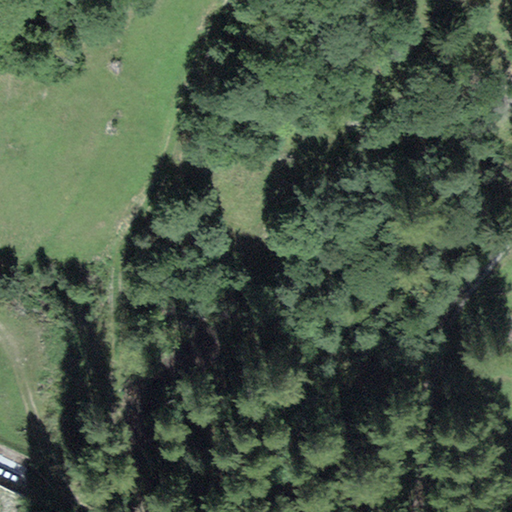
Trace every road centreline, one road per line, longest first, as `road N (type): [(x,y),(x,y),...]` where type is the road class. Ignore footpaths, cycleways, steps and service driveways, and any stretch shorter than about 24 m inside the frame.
road 1 (track): [(241,0),(118,241),(104,511)]
road 2 (track): [(511,239),(471,287),(425,511)]
road 3 (track): [(96,511),(55,473),(0,341)]
